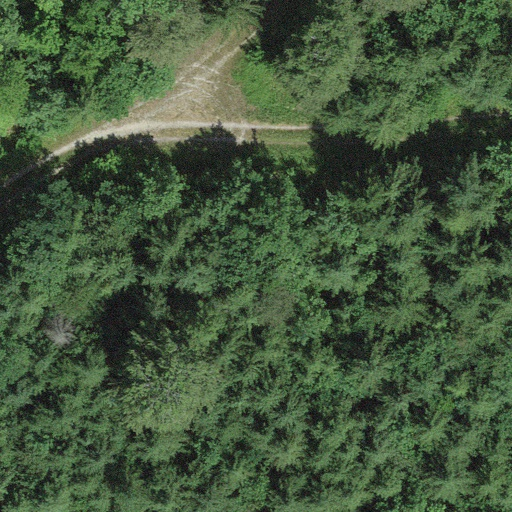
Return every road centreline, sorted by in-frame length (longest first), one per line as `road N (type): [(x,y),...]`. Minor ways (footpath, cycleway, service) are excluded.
road 1 (track): [(0,206),(159,110),(292,0)]
road 2 (track): [(159,110),(241,135),(333,138),(511,126)]
